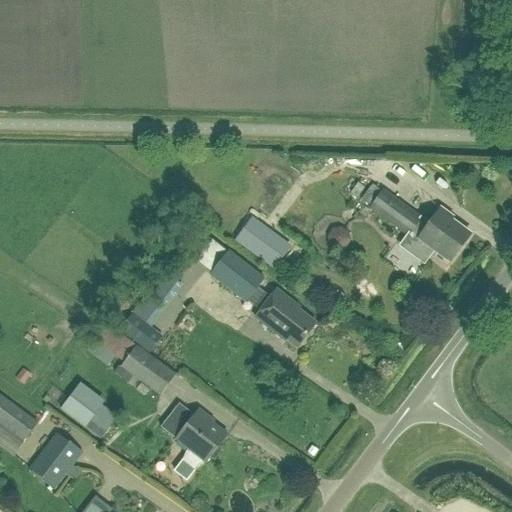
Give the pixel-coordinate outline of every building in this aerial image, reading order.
[(485,80),(459,78),(456,114),(482,116),(485,80)] [(280,168),(268,181),(289,200),(301,186),(280,168)] [(379,192),(369,185),(358,200),(368,208),(366,211),(406,240),(410,235),(448,263),(469,235),(437,211),(427,224),(381,190),(379,192)] [(224,254),(209,242),(191,265),(243,306),(246,303),(260,314),(256,319),(284,341),(287,341),(296,348),(314,325),(296,311),(298,309),(276,293),(269,302),(255,291),(263,281),(225,252),(224,254)] [(159,274),(115,334),(147,356),(159,340),(147,331),(179,289),(159,274)] [(147,356),(115,334),(114,335),(103,327),(91,343),(121,365),(117,370),(156,398),(172,377),(146,357),(147,356)] [(38,425),(0,396),(0,449),(13,459),(38,425)] [(72,399),(65,412),(90,426),(97,413),(72,399)] [(219,447),(228,436),(198,413),(188,427),(182,423),(189,414),(179,406),(162,428),(178,439),(176,441),(189,451),(184,462),(195,471),(205,463),(206,464),(211,458),(216,460),(222,452),(219,447)] [(82,455),(56,435),(28,471),(54,491),(82,455)] [(111,511),(112,511),(95,498),(84,511),(111,511)]
